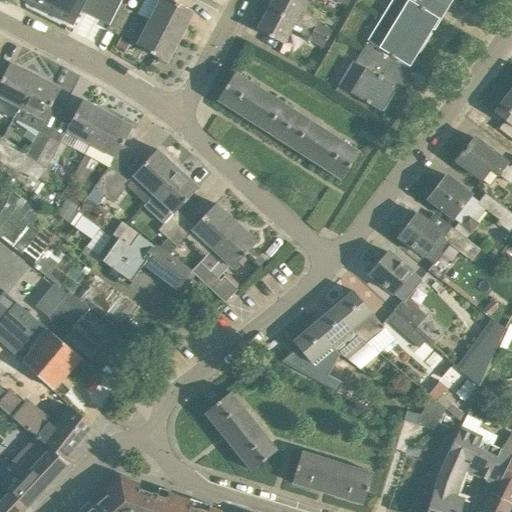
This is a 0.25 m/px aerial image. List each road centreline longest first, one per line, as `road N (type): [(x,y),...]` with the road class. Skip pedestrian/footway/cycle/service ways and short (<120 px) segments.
road 1 (residential): [(333,257),(511,24)]
road 2 (residential): [(154,440),(181,384),(333,257)]
road 3 (residential): [(333,257),(178,118)]
road 4 (residential): [(178,118),(99,63),(0,14)]
road 5 (residential): [(154,440),(180,473),(292,511)]
road 6 (residential): [(40,511),(93,456),(117,443),(154,440)]
road 7 (residential): [(178,118),(240,0)]
